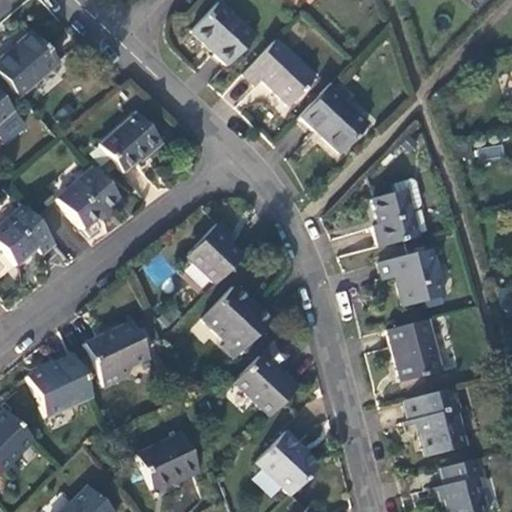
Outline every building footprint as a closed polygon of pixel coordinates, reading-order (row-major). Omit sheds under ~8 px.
[(253,38),(217,4),(190,33),(225,66),(253,38)] [(15,51),(0,63),(0,79),(18,99),(56,65),(29,33),(13,46),(15,51)] [(273,41),(241,76),(253,88),(260,82),(287,107),(314,80),(273,41)] [(326,88),(298,118),(337,155),(365,126),(326,88)] [(0,124),(12,114),(0,101),(0,124)] [(159,146),(133,115),(96,146),(121,174),(138,159),(140,162),(159,146)] [(479,159),(503,157),(502,145),(478,147),(479,159)] [(119,204),(89,170),(55,200),(80,230),(104,212),(106,214),(119,204)] [(372,228),(378,248),(416,238),(404,192),(371,200),(377,227),(372,228)] [(41,256),(53,245),(20,208),(0,225),(0,251),(13,267),(34,249),(41,256)] [(184,259),(212,285),(238,258),(224,243),(228,238),(215,225),(184,259)] [(441,298),(430,251),(377,264),(382,281),(392,279),(401,309),(441,298)] [(232,360),(268,320),(248,302),(246,304),(230,289),(201,321),(225,343),(220,347),(232,360)] [(426,321),(385,331),(398,383),(439,373),(426,321)] [(130,324),(83,345),(101,388),(127,376),(130,366),(145,359),(130,324)] [(266,418),(295,388),(260,354),(232,383),(266,418)] [(89,397),(70,356),(25,378),(43,419),(89,397)] [(451,388),(403,400),(409,424),(414,422),(424,457),(463,447),(454,409),(456,409),(451,388)] [(0,472),(32,442),(3,412),(0,414),(0,472)] [(287,496),(313,469),(301,459),(293,450),(296,446),(283,433),(253,463),(287,496)] [(195,474),(179,435),(134,456),(150,490),(175,479),(178,482),(195,474)] [(293,450),(301,459),(306,455),(296,446),(293,450)] [(476,459),(438,470),(443,487),(438,488),(444,511),(483,511),(475,479),(481,478),(476,459)] [(108,511),(85,489),(60,511),(108,511)]
